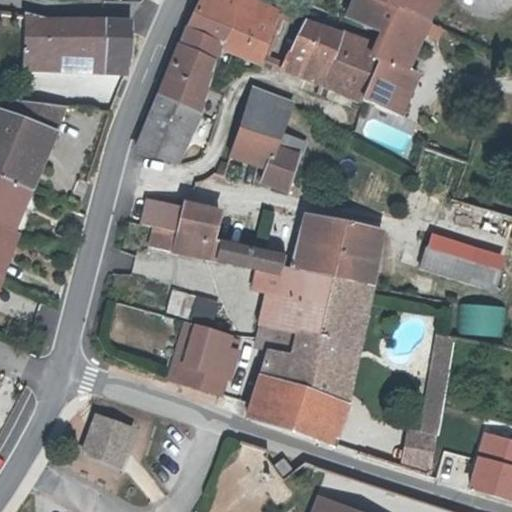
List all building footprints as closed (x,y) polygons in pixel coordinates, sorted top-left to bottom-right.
[(279,10),(257,0),(250,13),(222,0),(200,0),(180,45),(214,60),(220,41),(264,59),(279,10)] [(222,0),(250,13),(257,0),(222,0)] [(410,15),(377,0),(354,0),(345,20),(376,34),(371,46),(373,46),(361,100),(385,110),(391,94),(400,68),(409,44),(398,39),(410,15)] [(377,0),(410,15),(416,0),(377,0)] [(433,0),(416,0),(410,15),(421,19),(424,20),(433,0)] [(24,69),(48,69),(48,56),(95,58),(95,71),(101,71),(102,22),(45,19),(0,12),(0,23),(27,27),(24,69)] [(421,19),(410,15),(398,39),(409,44),(421,19)] [(323,84),(335,50),(327,46),(332,30),(305,20),(285,68),(323,84)] [(131,23),(102,22),(101,71),(126,72),(129,61),(130,45),(131,23)] [(327,46),(335,50),(341,34),(340,33),(332,30),(327,46)] [(361,100),(373,46),(371,46),(341,34),(335,50),(323,84),(361,100)] [(206,87),(214,60),(180,45),(158,97),(199,114),(206,87)] [(48,69),(95,71),(95,58),(48,56),(48,69)] [(403,99),(414,73),(400,68),(391,94),(403,99)] [(241,132),(240,134),(300,156),(304,143),(282,134),(293,104),(273,95),(254,88),(249,104),(241,132)] [(396,114),(403,99),(391,94),(385,110),(396,114)] [(199,114),(158,97),(136,151),(177,162),(199,114)] [(33,139),(46,143),(50,132),(52,133),(62,106),(18,101),(11,117),(0,113),(0,180),(15,187),(33,139)] [(265,167),(294,178),(300,156),(240,134),(234,155),(265,167)] [(30,193),(48,144),(46,143),(33,139),(15,187),(29,193),(30,193)] [(290,191),(294,178),(265,167),(262,181),(290,191)] [(12,232),(29,193),(15,187),(0,180),(0,226),(2,227),(7,229),(12,232)] [(184,207),(148,199),(142,225),(151,227),(163,229),(178,232),(184,207)] [(178,232),(202,237),(215,240),(222,216),(223,212),(192,205),(185,203),(184,207),(178,232)] [(360,255),(377,258),(382,230),(307,215),(291,268),(330,277),(356,283),(360,255)] [(0,274),(17,235),(12,232),(7,229),(2,227),(0,230),(0,274)] [(150,247),(199,256),(202,237),(178,232),(163,229),(151,227),(150,247)] [(287,255),(247,247),(222,241),(215,240),(202,237),(199,256),(217,260),(242,265),(259,268),(281,274),(275,293),(285,295),(279,319),(299,325),(317,330),(330,277),(291,268),(284,266),(287,255)] [(498,272),(422,248),(416,267),(492,290),(498,272)] [(371,287),(377,258),(360,255),(356,283),(371,287)] [(255,289),(275,293),(281,274),(259,268),(255,289)] [(339,337),(360,343),(371,287),(356,283),(330,277),(317,330),(299,325),(294,350),(271,350),(249,416),(332,445),(347,404),(325,397),(339,337)] [(170,289),(164,311),(210,324),(217,302),(170,289)] [(268,316),(279,319),(285,295),(275,293),(268,316)] [(501,337),(502,306),(458,305),(458,336),(501,337)] [(266,348),(271,350),(294,350),(299,325),(279,319),(268,316),(265,315),(259,335),(255,346),(266,348)] [(170,375),(174,376),(178,362),(184,363),(194,326),(185,323),(170,375)] [(229,375),(236,349),(228,346),(231,336),(194,326),(184,363),(178,362),(174,376),(180,378),(198,385),(219,390),(223,374),(229,375)] [(448,359),(452,336),(438,333),(434,356),(448,359)] [(239,339),(231,336),(228,346),(236,349),(239,339)] [(347,404),(360,343),(339,337),(325,397),(347,404)] [(448,359),(434,356),(426,406),(441,409),(442,404),(448,359)] [(441,409),(426,406),(422,431),(409,429),(403,468),(430,473),(437,433),(441,409)] [(130,429),(95,417),(84,451),(118,463),(130,429)] [(291,467),(282,457),(273,465),(282,475),(291,467)] [(353,511),(319,498),(313,511),(353,511)]
